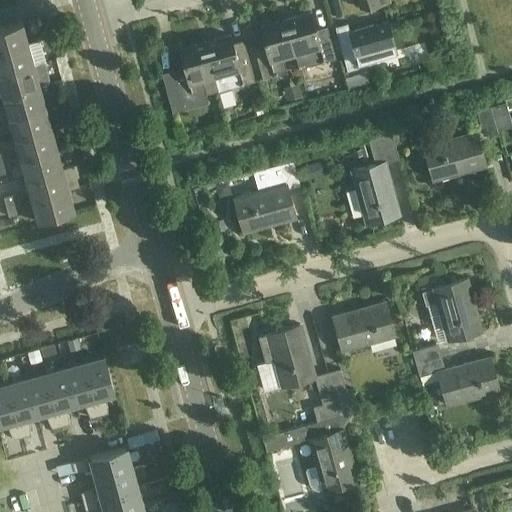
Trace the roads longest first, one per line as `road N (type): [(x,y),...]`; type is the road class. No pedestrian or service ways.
road 1 (residential): [(511,276),(502,242),(476,229),(171,308)]
road 2 (residential): [(154,244),(92,20)]
road 3 (residential): [(228,511),(171,308)]
road 4 (residential): [(0,310),(154,244)]
road 5 (residential): [(401,426),(414,476),(511,450)]
